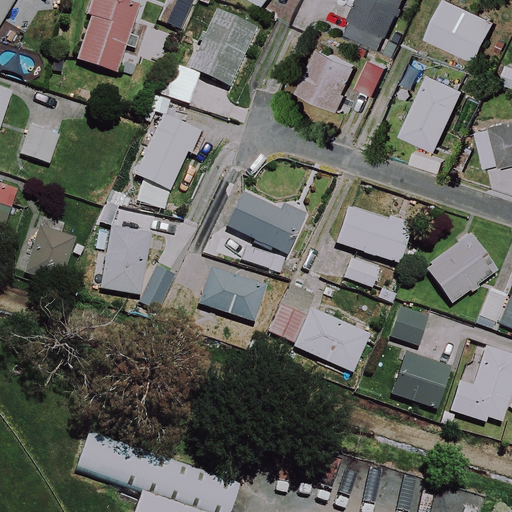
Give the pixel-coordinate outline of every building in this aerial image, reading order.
[(0,0),(0,24),(14,0),(0,0)] [(139,9),(113,0),(97,0),(76,60),(115,74),(139,9)] [(252,0),(264,9),(271,0),(252,0)] [(405,0),(361,0),(347,35),(383,50),(405,0)] [(497,21),(452,0),(446,0),(429,38),(478,61),(497,21)] [(35,15),(20,11),(16,27),(31,31),(35,15)] [(256,28),(216,11),(190,70),(230,88),(256,28)] [(358,67),(320,50),(300,94),(339,111),(358,67)] [(390,65),(373,57),(358,87),(375,95),(390,65)] [(412,97),(431,71),(419,62),(400,88),(412,97)] [(511,67),(506,65),(501,84),(511,87),(511,67)] [(466,91),(432,75),(403,135),(438,151),(466,91)] [(0,125),(11,93),(0,89),(0,125)] [(202,135),(162,116),(134,177),(169,193),(187,153),(193,155),(202,135)] [(511,119),(488,123),(489,129),(480,131),(485,167),(511,163),(511,119)] [(58,137),(31,127),(20,155),(48,165),(58,137)] [(0,186),(0,227),(3,228),(16,192),(0,186)] [(253,240),(250,245),(270,254),(272,250),(286,256),(301,223),(242,195),(226,228),(253,240)] [(410,227),(347,207),(335,245),(399,265),(410,227)] [(59,286),(70,255),(78,257),(82,246),(74,243),(75,240),(60,235),(63,224),(44,217),(25,274),(59,286)] [(150,235),(112,228),(100,290),(139,297),(150,235)] [(496,272),(468,235),(424,269),(452,306),(496,272)] [(284,261),(245,248),(241,261),(279,274),(284,261)] [(379,269),(351,258),(343,279),(372,289),(379,269)] [(266,287),(210,269),(198,305),(254,323),(266,287)] [(166,277),(151,272),(142,300),(157,304),(166,277)] [(505,295),(490,289),(479,318),(494,324),(505,295)] [(511,298),(510,298),(500,324),(511,328),(511,298)] [(282,305),(270,334),(292,344),(291,347),(351,374),(368,335),(310,310),(308,316),(282,305)] [(428,318),(400,309),(391,338),(419,347),(428,318)] [(458,383),(448,412),(484,424),(486,418),(500,423),(511,385),(511,357),(484,348),(472,388),(458,383)] [(449,371),(404,354),(389,395),(434,412),(449,371)] [(228,511),(238,483),(86,433),(73,472),(138,493),(195,511),(228,511)] [(195,511),(138,493),(132,511),(195,511)]
